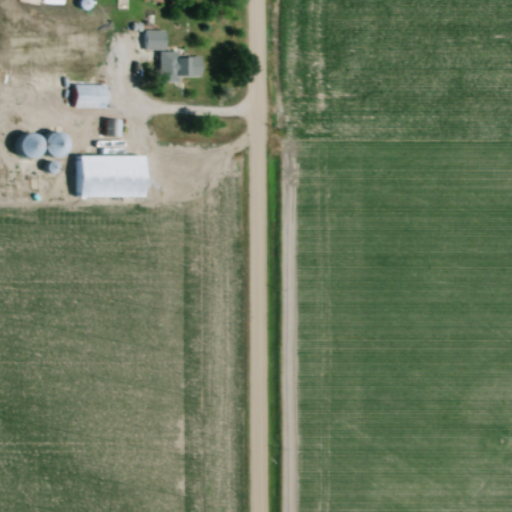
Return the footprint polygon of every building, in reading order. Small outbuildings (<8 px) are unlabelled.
[(159,32),(137,32),(138,51),(152,51),(152,83),(172,83),(172,78),(195,78),(195,58),(169,58),(169,53),(160,53),(159,32)] [(65,109),(99,109),(99,86),(65,86),(65,109)] [(101,138),(117,138),(117,121),(101,121),(101,138)] [(10,136),(9,156),(55,158),(56,138),(10,136)] [(67,157),(67,199),(135,199),(135,157),(67,157)] [(37,167),(41,175),(50,171),(45,162),(37,167)]
